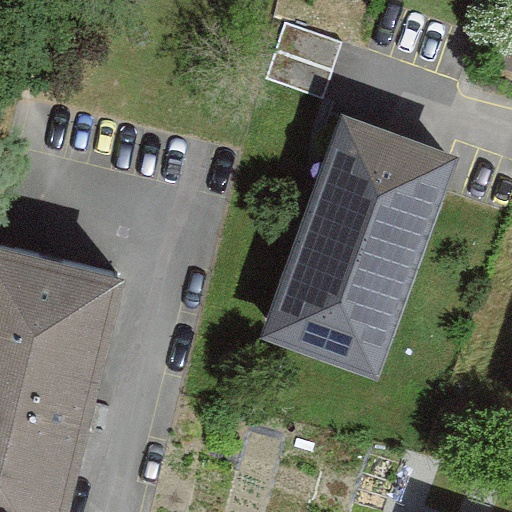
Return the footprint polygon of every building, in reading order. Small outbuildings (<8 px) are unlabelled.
[(511,7),(499,5),(482,70),(511,77),(511,7)] [(340,43),(282,24),(265,75),(323,94),(331,70),(340,43)] [(325,118),(249,343),(367,382),(433,189),(443,158),(325,118)] [(0,511),(60,511),(113,275),(0,249),(0,511)] [(511,425),(511,390),(501,422),(511,425)]
